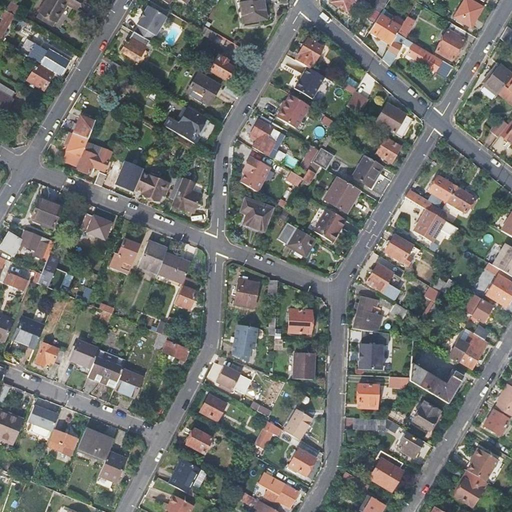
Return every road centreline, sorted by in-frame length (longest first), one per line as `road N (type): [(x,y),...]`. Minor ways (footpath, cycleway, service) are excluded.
road 1 (unclassified): [(216,244),(222,144),(303,5)]
road 2 (residential): [(307,511),(331,464),(338,294)]
road 3 (residential): [(24,167),(216,244)]
road 4 (unclassified): [(163,437),(210,345),(216,244)]
road 5 (residential): [(511,336),(407,511)]
road 6 (residential): [(338,294),(436,123)]
road 7 (residential): [(24,167),(125,0)]
road 8 (unclassified): [(303,5),(436,123)]
road 9 (residential): [(0,371),(163,437)]
road 10 (residential): [(436,123),(510,0)]
road 11 (residential): [(216,244),(338,294)]
